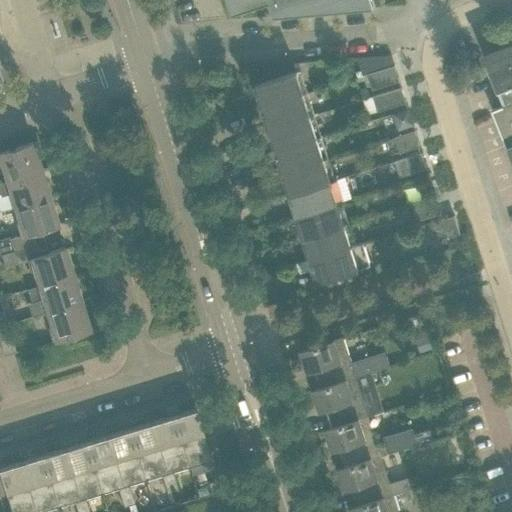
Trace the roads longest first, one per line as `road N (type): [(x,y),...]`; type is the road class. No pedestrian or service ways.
road 1 (residential): [(147,378),(55,92)]
road 2 (unclassified): [(147,64),(187,48),(399,32),(435,39)]
road 3 (unclassified): [(511,317),(432,70),(435,39)]
road 4 (residential): [(199,231),(147,64)]
road 5 (residential): [(0,423),(147,378)]
road 6 (residential): [(199,231),(197,261),(225,353)]
road 7 (residential): [(245,346),(216,254),(199,231)]
road 8 (residential): [(271,463),(270,427),(245,346)]
